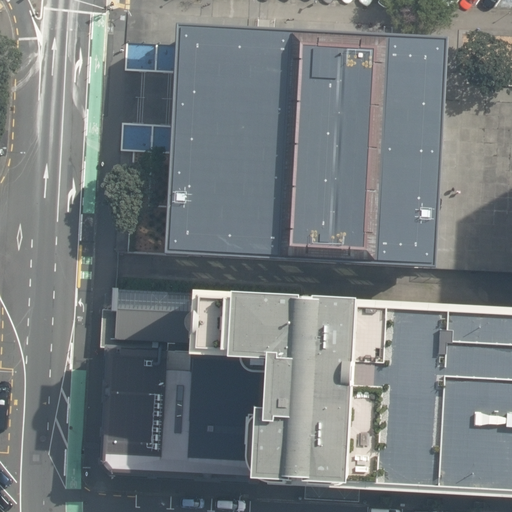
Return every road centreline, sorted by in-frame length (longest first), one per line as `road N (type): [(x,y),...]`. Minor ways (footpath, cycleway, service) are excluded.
road 1 (secondary): [(38,511),(35,449),(61,134)]
road 2 (secondary): [(61,134),(12,0)]
road 3 (secondary): [(61,134),(71,0)]
